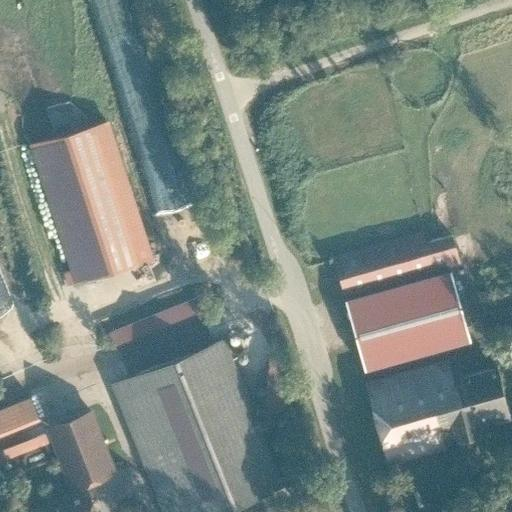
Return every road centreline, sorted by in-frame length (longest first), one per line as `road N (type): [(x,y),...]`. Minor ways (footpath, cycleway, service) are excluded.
road 1 (unclassified): [(354,511),(223,93)]
road 2 (track): [(283,287),(0,399)]
road 3 (unclassified): [(223,93),(509,0)]
